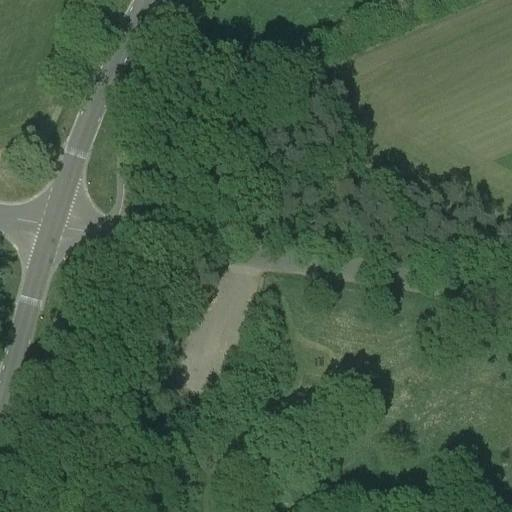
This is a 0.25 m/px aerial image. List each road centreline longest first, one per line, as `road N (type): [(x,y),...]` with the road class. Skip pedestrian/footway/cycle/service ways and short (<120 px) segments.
road 1 (unclassified): [(511,301),(52,226)]
road 2 (secondary): [(52,226),(75,147),(142,0)]
road 3 (secondary): [(0,417),(52,226)]
